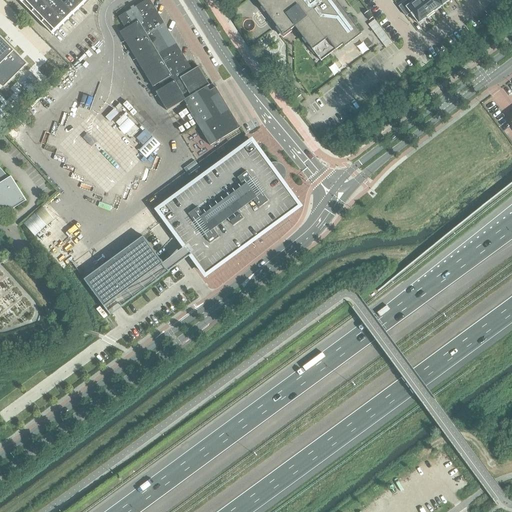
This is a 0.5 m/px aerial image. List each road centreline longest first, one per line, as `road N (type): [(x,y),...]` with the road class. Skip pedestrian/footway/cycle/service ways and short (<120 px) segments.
road 1 (motorway): [(511,225),(127,511)]
road 2 (tertiary): [(0,474),(220,311),(315,233),(342,197)]
road 3 (tertiary): [(330,195),(214,303),(0,461)]
road 4 (motorway): [(234,511),(511,309)]
road 5 (tertiary): [(511,49),(338,185)]
road 6 (tertiary): [(342,197),(511,62)]
road 7 (residential): [(0,226),(55,282),(71,312),(54,344),(0,360)]
road 8 (residential): [(303,153),(191,0)]
